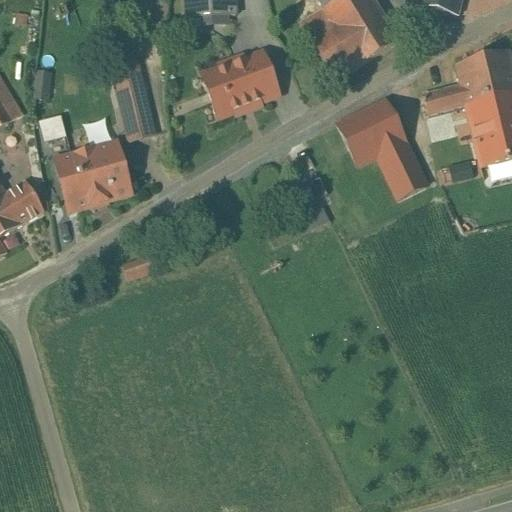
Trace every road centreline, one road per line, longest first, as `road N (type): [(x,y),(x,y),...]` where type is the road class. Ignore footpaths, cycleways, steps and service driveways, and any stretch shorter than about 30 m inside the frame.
road 1 (unclassified): [(511,4),(307,111),(0,298)]
road 2 (unclassified): [(0,304),(20,331),(69,511)]
